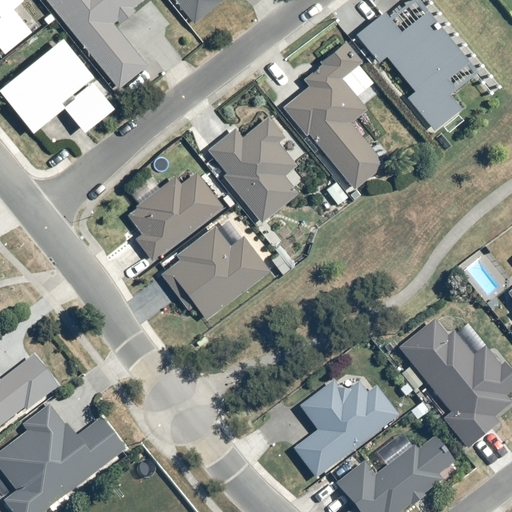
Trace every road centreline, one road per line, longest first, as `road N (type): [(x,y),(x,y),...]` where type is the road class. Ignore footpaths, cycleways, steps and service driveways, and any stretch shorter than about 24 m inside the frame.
road 1 (residential): [(270,511),(183,414),(38,217)]
road 2 (residential): [(313,0),(38,217)]
